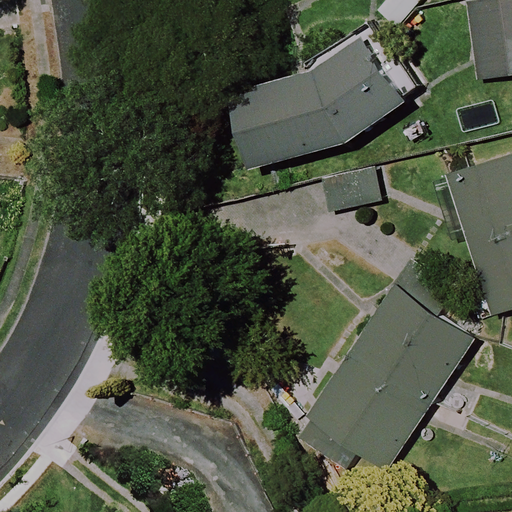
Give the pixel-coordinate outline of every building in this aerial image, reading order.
[(511,75),(511,0),(506,0),(468,6),(481,81),(511,75)] [(410,114),(387,42),(237,89),(262,168),(372,133),(370,126),(410,114)] [(511,310),(511,157),(453,178),(500,314),(511,310)] [(378,160),(319,178),(332,221),(391,202),(378,160)] [(255,201),(248,174),(208,184),(214,211),(255,201)] [(439,282),(411,263),(293,434),(348,472),(363,450),(392,470),(484,337),(428,298),(439,282)]
